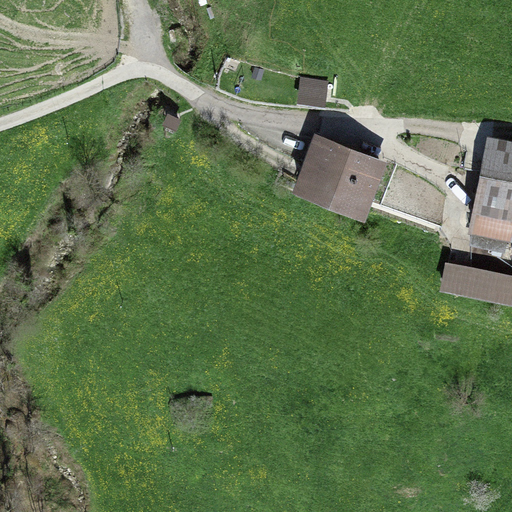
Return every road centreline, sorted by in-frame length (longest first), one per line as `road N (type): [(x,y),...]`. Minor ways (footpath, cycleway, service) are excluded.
road 1 (track): [(0,20),(24,35),(121,46),(157,73)]
road 2 (track): [(372,127),(315,0)]
